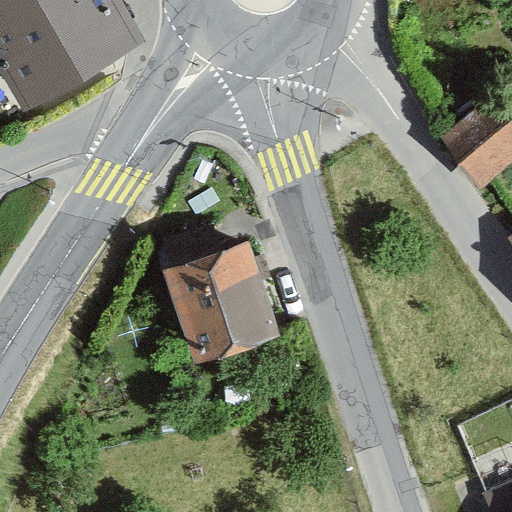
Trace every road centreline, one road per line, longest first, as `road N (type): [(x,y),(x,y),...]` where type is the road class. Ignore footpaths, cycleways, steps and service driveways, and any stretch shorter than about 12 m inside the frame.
road 1 (tertiary): [(399,511),(282,165),(258,49)]
road 2 (residential): [(318,26),(396,117),(511,281)]
road 3 (tertiary): [(0,340),(170,92)]
road 4 (residential): [(170,92),(0,163)]
